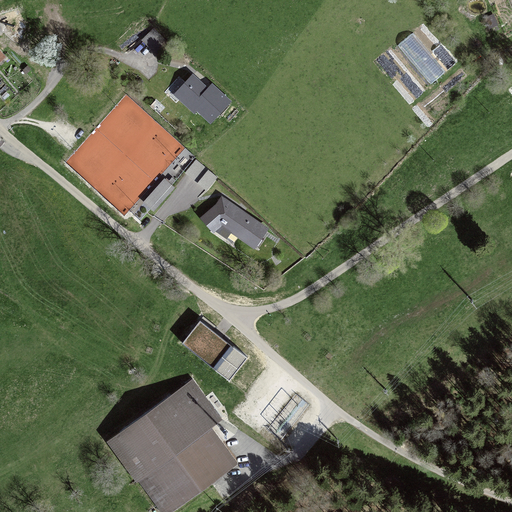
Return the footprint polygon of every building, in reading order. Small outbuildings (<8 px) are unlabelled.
[(143,39),(157,53),(168,43),(153,29),(143,39)] [(210,121),(229,102),(211,85),(207,90),(192,76),(185,84),(189,87),(179,97),(194,111),(197,108),(210,121)] [(196,159),(185,172),(206,189),(217,177),(196,159)] [(172,177),(168,182),(167,181),(156,194),(154,191),(144,202),(151,208),(175,180),(172,177)] [(213,230),(214,229),(227,238),(231,231),(254,246),(266,229),(243,213),(242,215),(235,210),(237,208),(222,198),(217,205),(202,218),(213,230)] [(247,358),(200,321),(182,343),(229,381),(247,358)] [(139,480),(161,511),(170,511),(237,463),(211,427),(217,423),(215,420),(216,416),(218,417),(219,416),(192,378),(106,440),(136,482),(139,480)]
